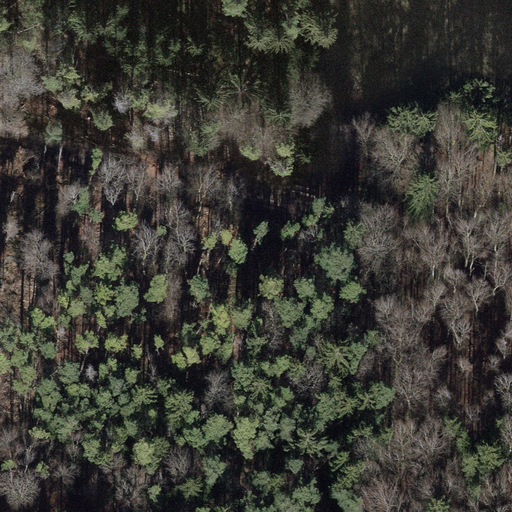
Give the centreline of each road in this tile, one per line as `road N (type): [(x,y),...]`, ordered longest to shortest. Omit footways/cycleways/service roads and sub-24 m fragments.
road 1 (track): [(0,126),(229,194),(511,247)]
road 2 (track): [(511,426),(380,436),(289,459),(228,511)]
